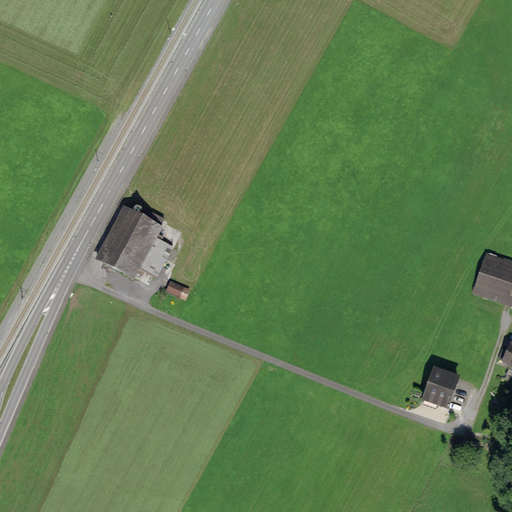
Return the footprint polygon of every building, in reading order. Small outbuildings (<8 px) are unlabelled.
[(124,209),(100,256),(134,273),(158,226),(124,209)] [(511,261),(476,254),(466,298),(511,308),(511,261)] [(170,283),(167,290),(183,297),(187,290),(170,283)] [(511,344),(510,344),(503,362),(511,365),(511,344)] [(511,370),(503,367),(497,383),(511,388),(511,370)] [(432,373),(423,401),(448,410),(457,382),(432,373)]
